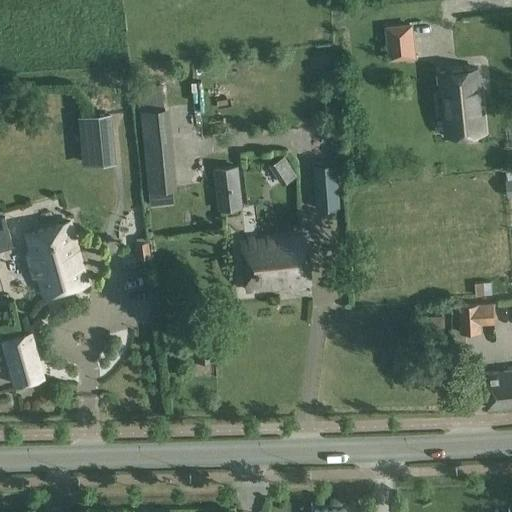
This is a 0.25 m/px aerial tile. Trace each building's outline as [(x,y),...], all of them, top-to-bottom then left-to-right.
[(386,28),(389,60),(414,58),(410,25),(386,28)] [(477,68),(440,72),(442,94),(437,94),(439,115),(444,114),(446,136),(449,136),(450,139),(462,138),(462,135),(484,132),(481,101),(479,101),(477,85),(479,85),(477,68)] [(140,110),(143,141),(148,191),(177,188),(169,107),(140,110)] [(82,166),(116,163),(111,113),(78,116),(82,166)] [(337,163),(313,165),(316,209),(340,208),(337,163)] [(217,210),(242,207),(237,165),(212,168),(217,210)] [(145,222),(134,217),(127,232),(138,237),(145,222)] [(70,222),(25,234),(31,254),(27,255),(31,270),(35,269),(43,296),(87,283),(70,222)] [(242,241),(248,291),(310,284),(304,234),(242,241)] [(18,237),(0,241),(0,264),(4,263),(9,281),(2,282),(6,299),(31,293),(18,237)] [(457,306),(459,334),(480,332),(480,325),(494,324),(492,304),(457,306)] [(443,338),(442,315),(430,315),(430,338),(443,338)] [(193,332),(194,362),(217,360),(214,330),(193,332)] [(2,341),(15,385),(43,377),(30,333),(2,341)] [(487,409),(511,405),(511,370),(482,374),(487,409)]
